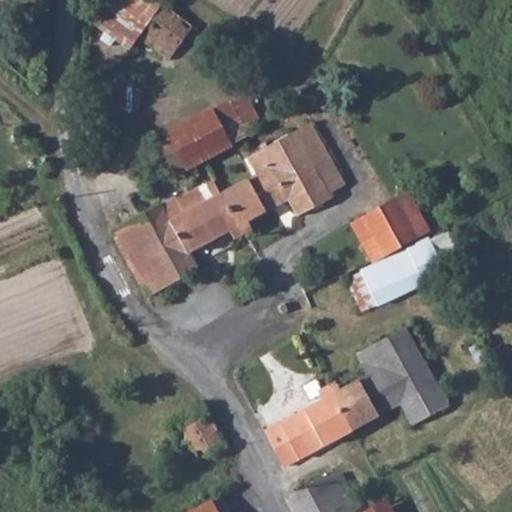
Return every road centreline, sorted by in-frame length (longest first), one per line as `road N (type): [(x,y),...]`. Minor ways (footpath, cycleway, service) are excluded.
road 1 (unclassified): [(65,0),(70,154),(106,270),(170,353),(221,394),(272,511)]
road 2 (unknown): [(340,140),(363,163),(359,203),(170,353)]
